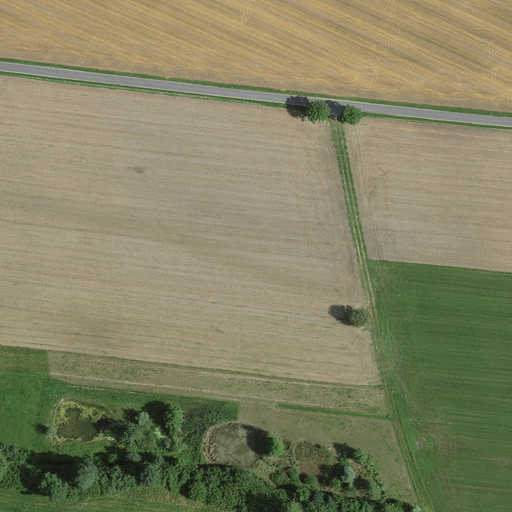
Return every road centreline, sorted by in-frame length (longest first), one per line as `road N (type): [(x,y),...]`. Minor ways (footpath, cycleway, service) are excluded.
road 1 (unclassified): [(511,120),(0,66)]
road 2 (track): [(429,511),(386,381),(332,104)]
